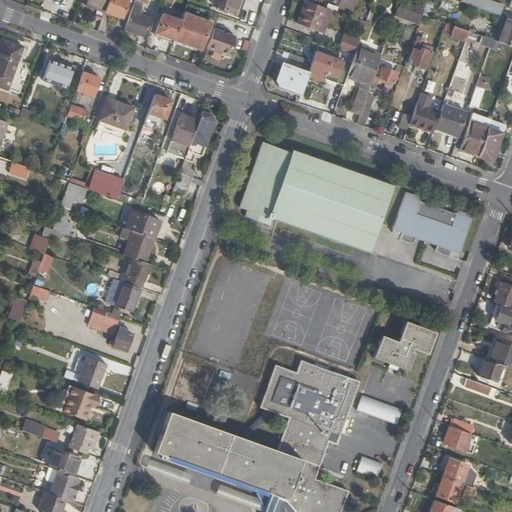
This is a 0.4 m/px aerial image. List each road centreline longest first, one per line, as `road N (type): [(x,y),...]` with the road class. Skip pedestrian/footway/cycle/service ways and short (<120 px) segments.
road 1 (residential): [(96,511),(245,100)]
road 2 (residential): [(504,193),(389,511)]
road 3 (residential): [(245,100),(504,193)]
road 4 (residential): [(0,13),(245,100)]
